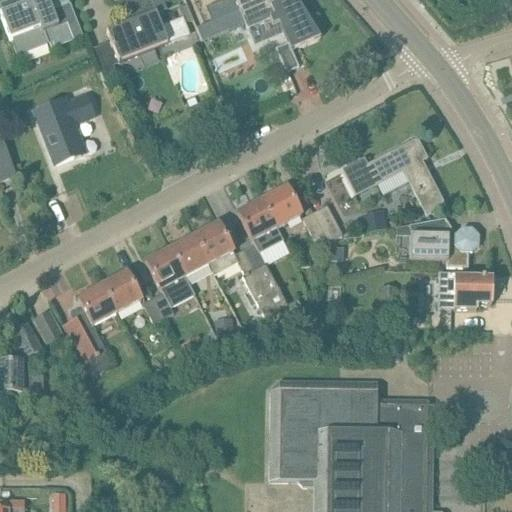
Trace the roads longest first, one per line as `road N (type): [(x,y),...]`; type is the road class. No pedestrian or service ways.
road 1 (residential): [(0,292),(431,59)]
road 2 (tertiary): [(431,59),(511,191)]
